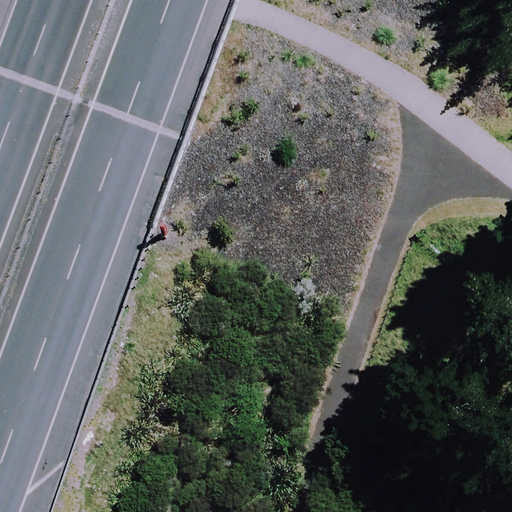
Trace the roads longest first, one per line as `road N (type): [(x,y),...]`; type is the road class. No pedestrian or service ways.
road 1 (motorway): [(171,0),(0,482)]
road 2 (motorway): [(0,151),(55,0)]
